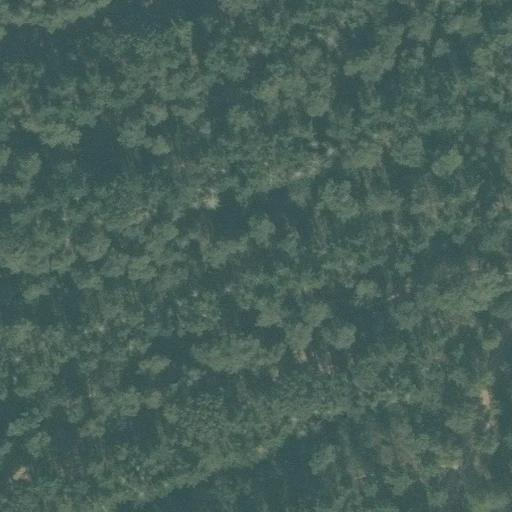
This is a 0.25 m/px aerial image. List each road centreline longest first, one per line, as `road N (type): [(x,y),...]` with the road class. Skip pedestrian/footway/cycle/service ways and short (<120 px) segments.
road 1 (track): [(511,317),(442,511)]
road 2 (track): [(0,54),(185,0)]
